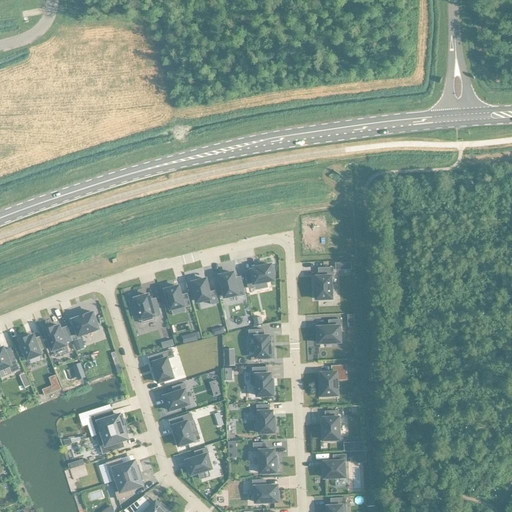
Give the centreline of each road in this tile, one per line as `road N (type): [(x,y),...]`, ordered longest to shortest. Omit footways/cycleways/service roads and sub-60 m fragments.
road 1 (primary): [(0,223),(220,154),(462,121)]
road 2 (residential): [(303,511),(289,250),(274,244),(107,288)]
road 3 (residential): [(201,511),(163,469),(107,288)]
road 4 (unclassified): [(462,121),(455,0)]
